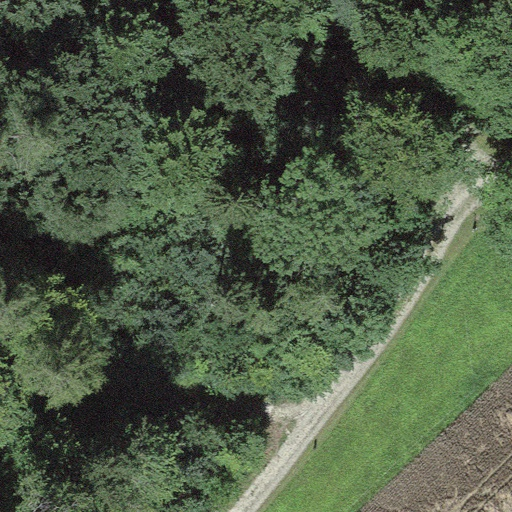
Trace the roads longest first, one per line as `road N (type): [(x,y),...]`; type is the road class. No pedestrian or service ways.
road 1 (track): [(511,160),(357,387),(260,511)]
road 2 (track): [(357,387),(185,394),(0,357)]
road 3 (track): [(315,0),(511,158)]
